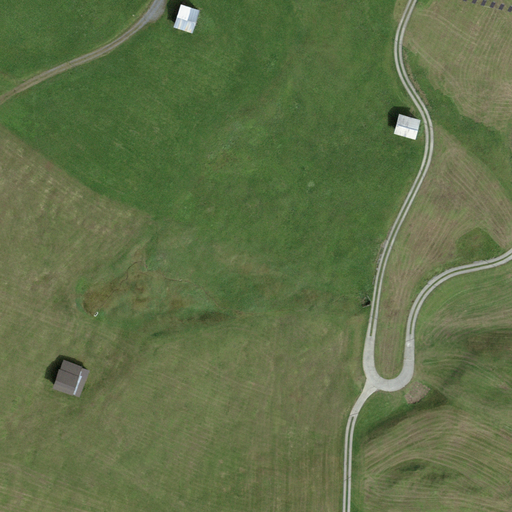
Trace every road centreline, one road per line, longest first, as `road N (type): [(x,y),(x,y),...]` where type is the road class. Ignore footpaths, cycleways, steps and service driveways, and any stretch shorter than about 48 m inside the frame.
road 1 (track): [(373,381),(367,357),(380,278),(430,154),(429,123),(398,62),(411,0)]
road 2 (track): [(511,252),(433,283),(412,317),(406,373),(398,383),(373,381)]
road 3 (track): [(158,0),(140,26),(111,45),(0,101)]
road 4 (track): [(345,511),(352,418),(373,381)]
